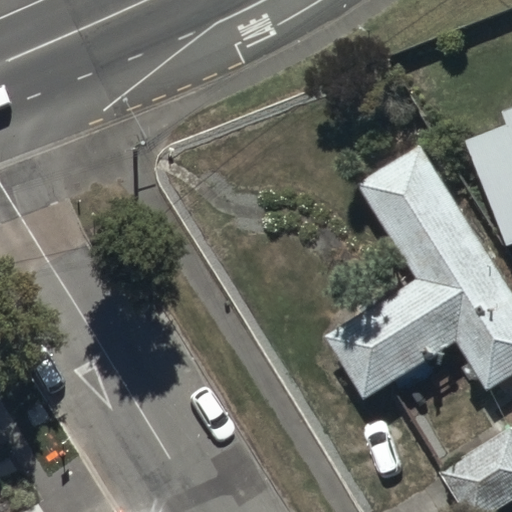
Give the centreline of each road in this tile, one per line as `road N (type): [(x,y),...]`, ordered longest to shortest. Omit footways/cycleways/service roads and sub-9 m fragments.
road 1 (residential): [(0,196),(194,511)]
road 2 (secondary): [(0,55),(127,0)]
